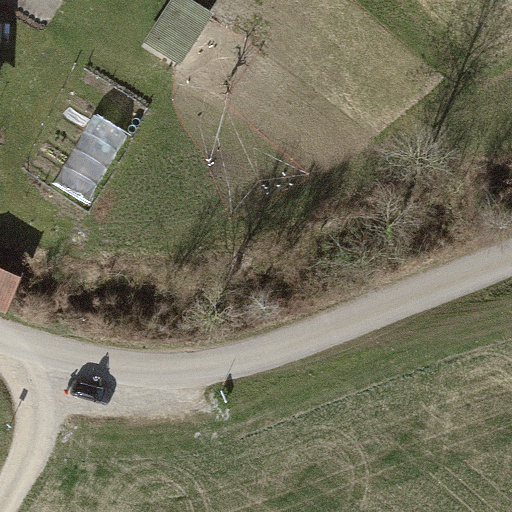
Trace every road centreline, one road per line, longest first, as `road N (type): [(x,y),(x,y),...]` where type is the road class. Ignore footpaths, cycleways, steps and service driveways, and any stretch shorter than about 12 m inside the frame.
road 1 (residential): [(511,259),(252,358),(159,375),(53,363),(0,339)]
road 2 (track): [(0,510),(30,459),(53,363)]
